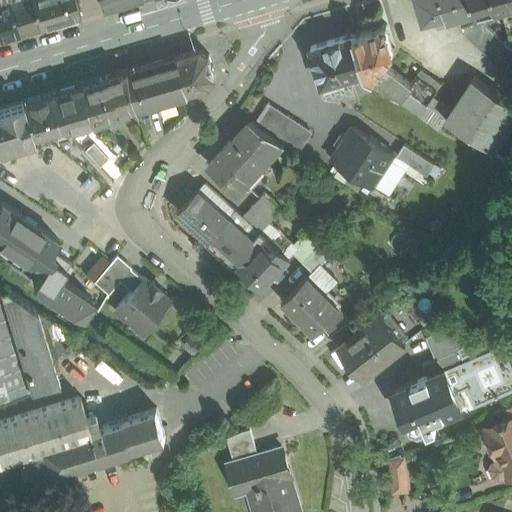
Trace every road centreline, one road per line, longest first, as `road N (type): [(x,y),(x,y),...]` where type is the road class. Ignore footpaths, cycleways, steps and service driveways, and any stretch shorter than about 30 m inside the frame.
road 1 (residential): [(356,511),(339,429),(324,404),(158,249),(133,213),(148,168),(242,67),(274,0)]
road 2 (primary): [(0,71),(245,0)]
